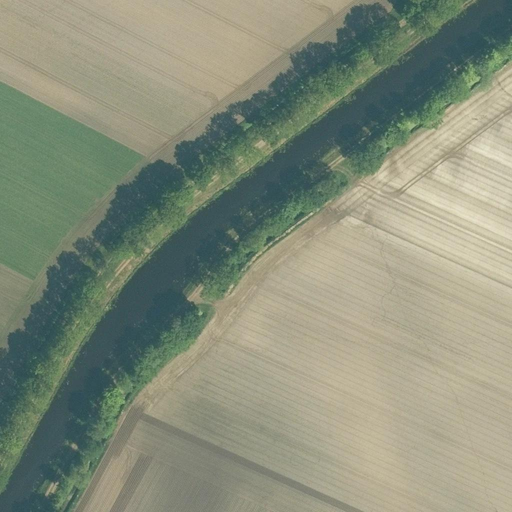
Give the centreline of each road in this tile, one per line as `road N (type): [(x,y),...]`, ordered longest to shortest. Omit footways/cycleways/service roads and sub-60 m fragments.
road 1 (track): [(40,511),(118,377),(231,247),(275,205),(511,30)]
road 2 (track): [(452,0),(178,206),(119,265),(0,464)]
